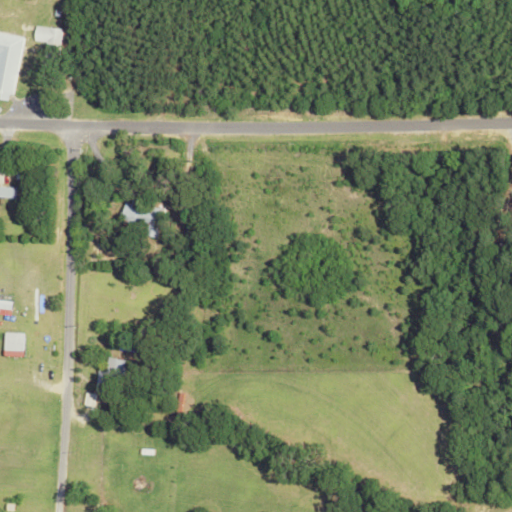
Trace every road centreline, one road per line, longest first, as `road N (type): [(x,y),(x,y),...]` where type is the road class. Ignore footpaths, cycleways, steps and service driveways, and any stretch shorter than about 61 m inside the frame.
road 1 (residential): [(511,128),(0,123)]
road 2 (residential): [(70,124),(47,511)]
